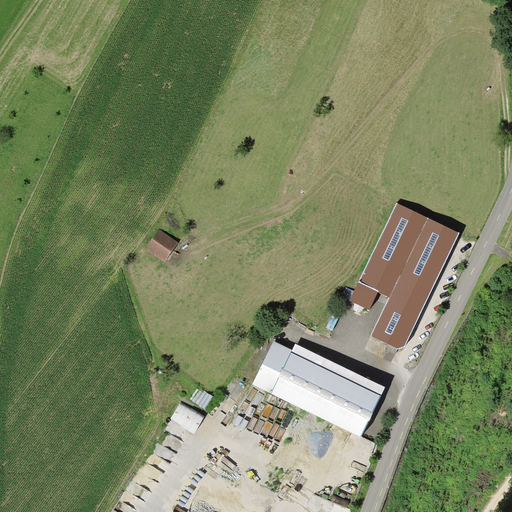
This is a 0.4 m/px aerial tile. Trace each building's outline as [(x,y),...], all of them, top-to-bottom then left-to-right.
[(397,203),(359,281),(379,291),(378,292),(389,297),(370,336),(398,349),(402,351),(459,233),(397,203)] [(162,231),(147,248),(161,259),(175,242),(162,231)] [(370,310),(378,292),(379,291),(359,281),(349,300),(370,310)] [(271,394),(291,352),(292,350),(274,341),(252,384),(271,394)] [(292,350),(291,352),(381,396),(386,387),(296,343),(292,350)] [(291,352),(271,394),(361,437),(381,396),(291,352)]
